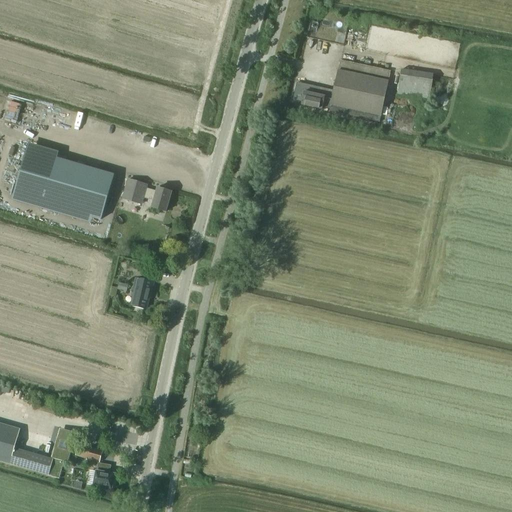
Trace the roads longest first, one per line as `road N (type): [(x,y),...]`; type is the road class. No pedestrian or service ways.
road 1 (tertiary): [(138,511),(184,284),(262,0)]
road 2 (track): [(222,135),(196,129),(229,0)]
